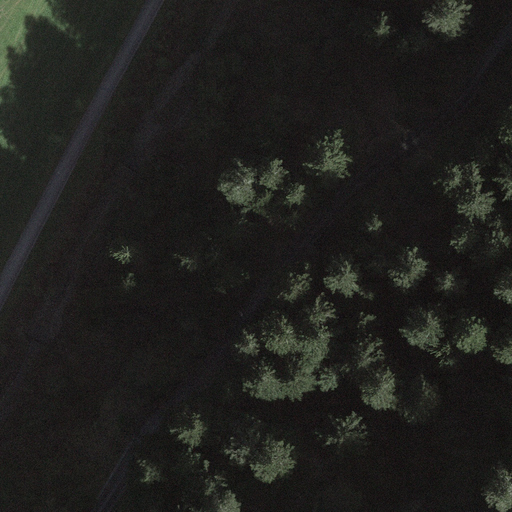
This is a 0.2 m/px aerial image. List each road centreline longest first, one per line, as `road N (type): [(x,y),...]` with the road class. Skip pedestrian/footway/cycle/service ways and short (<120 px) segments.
road 1 (track): [(91,511),(291,252),(511,31)]
road 2 (track): [(0,309),(44,209),(161,0)]
